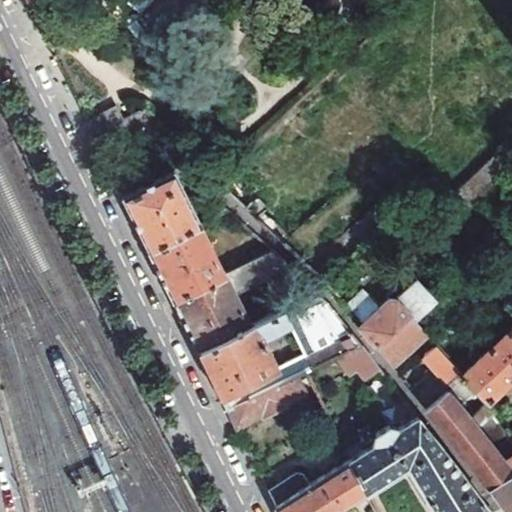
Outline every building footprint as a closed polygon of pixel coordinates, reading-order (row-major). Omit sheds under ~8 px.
[(511,28),(501,40),(511,50),(511,28)] [(85,123),(92,137),(123,120),(115,106),(93,117),(94,119),(85,123)] [(511,145),(505,139),(447,192),(462,207),(511,161),(511,145)] [(195,224),(198,223),(171,169),(120,194),(147,249),(195,224)] [(217,200),(197,210),(203,221),(227,209),(217,200)] [(166,287),(171,298),(222,272),(216,259),(213,260),(195,224),(147,249),(166,287)] [(184,323),(197,350),(246,324),(231,293),(287,265),(270,249),(222,272),(171,298),(184,323)] [(319,280),(340,306),(351,297),(329,270),(319,280)] [(350,318),(373,347),(407,316),(409,319),(429,299),(411,279),(391,298),(383,297),(361,321),(355,314),(350,318)] [(223,402),(226,408),(302,371),(331,357),(358,343),(333,312),(327,305),(322,299),(313,290),(279,307),(286,320),(302,353),(274,367),(219,394),(223,402)] [(511,438),(511,321),(479,352),(470,343),(472,341),(439,304),(436,306),(429,299),(409,319),(424,335),(432,344),(436,348),(454,369),(484,401),(511,376),(511,435),(511,437),(511,438)] [(286,320),(279,307),(246,324),(197,350),(215,386),(219,394),(274,367),(257,332),(260,330),(262,333),(286,320)] [(389,367),(424,335),(409,319),(407,316),(373,347),(389,367)] [(358,343),(331,357),(347,376),(355,370),(387,412),(403,399),(358,343)] [(454,369),(436,348),(422,358),(432,371),(407,390),(417,402),(435,386),(454,369)] [(417,402),(502,508),(511,502),(511,438),(511,437),(484,401),(454,369),(435,386),(417,402)] [(226,408),(236,428),(312,391),(302,371),(226,408)] [(347,460),(363,491),(406,465),(410,472),(434,511),(492,511),(416,416),(395,430),(391,426),(387,426),(372,434),(372,439),(374,443),(347,460)] [(276,511),(344,511),(340,505),(363,491),(347,460),(310,482),(303,470),(294,468),(264,486),(276,511)]
